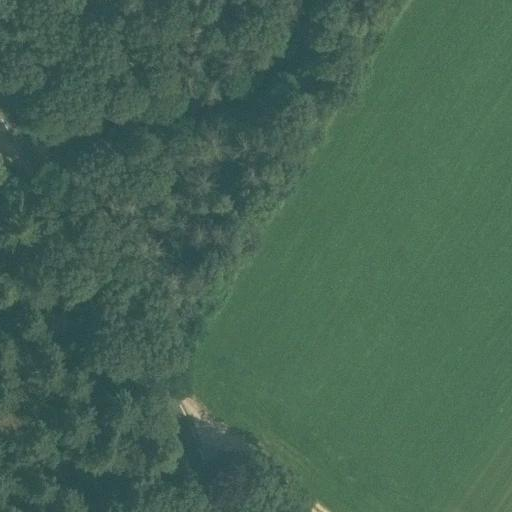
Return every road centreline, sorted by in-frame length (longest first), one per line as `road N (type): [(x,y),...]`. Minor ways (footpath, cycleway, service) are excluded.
road 1 (tertiary): [(180,511),(169,438),(38,151),(0,95)]
road 2 (track): [(120,330),(199,421),(319,511)]
road 3 (track): [(16,114),(111,0)]
